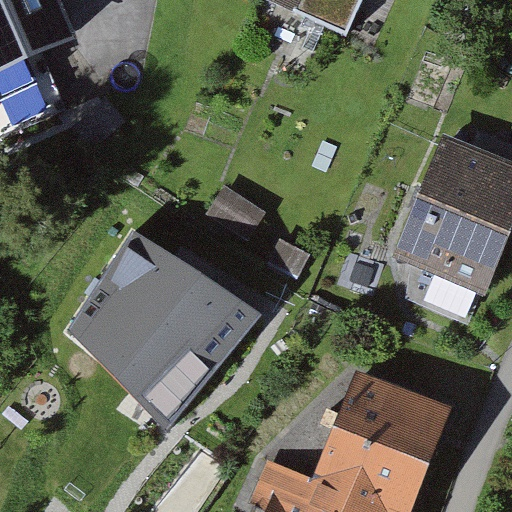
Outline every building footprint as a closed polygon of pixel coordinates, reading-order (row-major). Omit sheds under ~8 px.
[(0,0),(0,74),(44,56),(67,46),(47,0),(0,0)] [(251,0),(310,25),(320,0),(251,0)] [(0,155),(73,125),(44,56),(0,74),(0,155)] [(312,114),(274,99),(256,148),(294,162),(312,114)] [(485,300),(511,237),(511,172),(442,143),(392,260),(485,300)] [(133,233),(66,340),(114,388),(166,444),(267,316),(133,233)] [(407,511),(449,418),(354,377),(309,479),(276,465),(258,504),(270,510),(269,511),(407,511)] [(35,511),(83,453),(28,408),(0,442),(0,511),(35,511)]
